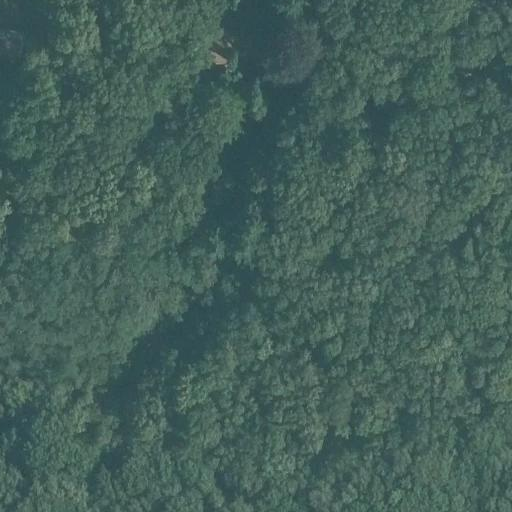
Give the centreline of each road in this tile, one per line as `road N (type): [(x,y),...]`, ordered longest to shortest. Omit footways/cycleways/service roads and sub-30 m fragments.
road 1 (track): [(0,107),(91,139),(158,184),(232,256)]
road 2 (track): [(230,120),(234,200),(225,228),(232,256)]
